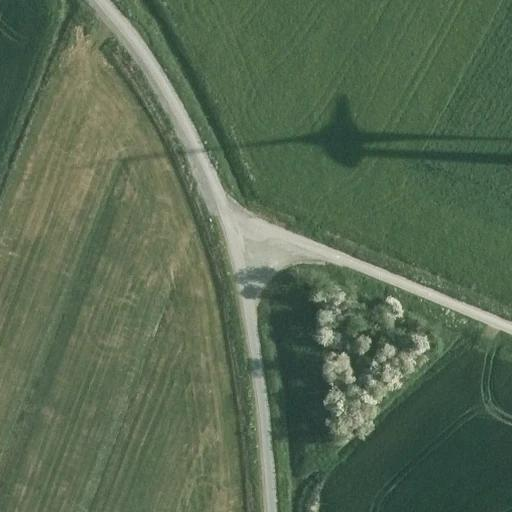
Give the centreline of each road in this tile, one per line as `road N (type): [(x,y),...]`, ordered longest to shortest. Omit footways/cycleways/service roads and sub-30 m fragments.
road 1 (unclassified): [(276,511),(250,326),(212,175),(145,49),(102,0)]
road 2 (track): [(511,334),(344,262),(232,245)]
